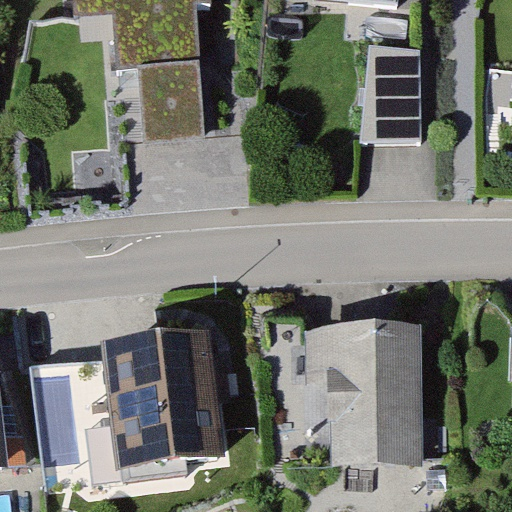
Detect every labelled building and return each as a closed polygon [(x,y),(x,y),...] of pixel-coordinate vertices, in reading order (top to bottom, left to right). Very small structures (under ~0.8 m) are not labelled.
[(69,0),(71,26),(111,24),(114,75),(140,73),(145,148),(174,146),(204,144),(196,16),(208,16),(206,0),(69,0)] [(314,0),(314,3),(398,10),(398,0),(314,0)] [(394,149),(422,148),(420,56),(370,51),(360,149),(394,149)] [(443,342),(331,338),(329,387),(345,387),(341,495),(437,498),(443,342)] [(106,356),(101,357),(116,482),(122,482),(171,476),(227,469),(211,343),(155,350),(106,356)] [(27,381),(0,382),(0,484),(34,483),(27,381)]
